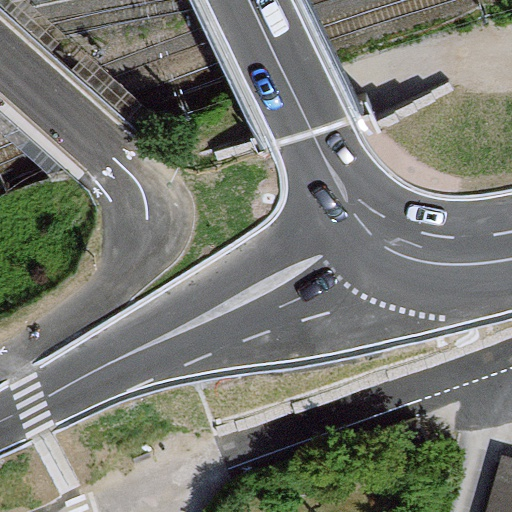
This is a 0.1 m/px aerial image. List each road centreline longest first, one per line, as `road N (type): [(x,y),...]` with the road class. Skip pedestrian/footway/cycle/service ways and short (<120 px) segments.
road 1 (tertiary): [(77,384),(485,251)]
road 2 (residential): [(184,472),(511,355)]
road 3 (tertiary): [(343,184),(299,231),(77,384)]
road 4 (tertiary): [(256,0),(343,184)]
road 5 (tertiary): [(343,184),(362,214),(402,244),(435,253),(485,251)]
